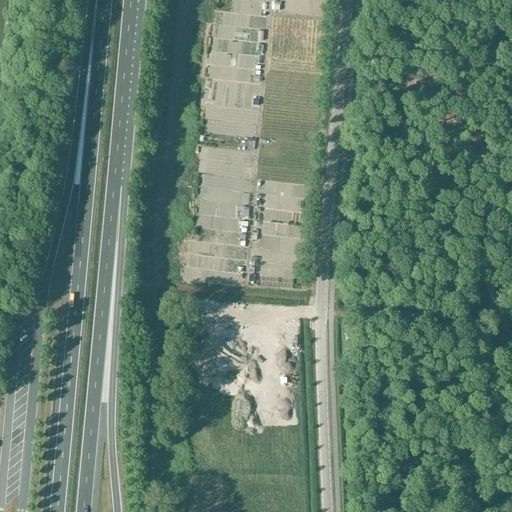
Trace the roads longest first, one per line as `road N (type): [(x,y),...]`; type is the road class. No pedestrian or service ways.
road 1 (motorway): [(104,0),(55,511)]
road 2 (tertiary): [(326,511),(320,310),(347,0)]
road 3 (motorway): [(91,0),(69,193),(38,323)]
road 4 (motorway): [(82,511),(114,185)]
road 5 (motorway): [(117,511),(114,185)]
road 6 (motorway): [(114,185),(130,0)]
road 7 (track): [(464,328),(320,310)]
